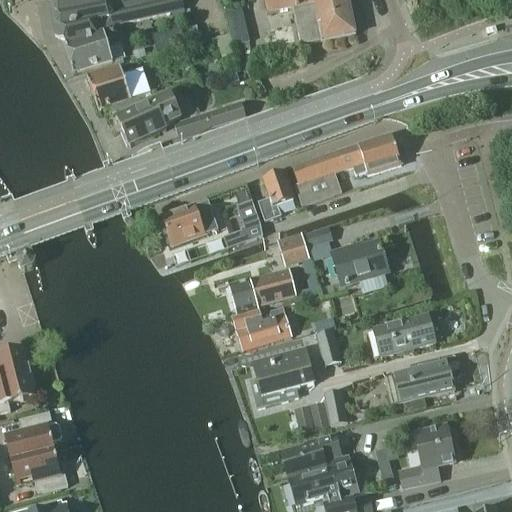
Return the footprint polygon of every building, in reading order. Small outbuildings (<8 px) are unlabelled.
[(180,0),(64,0),(63,1),(57,2),(54,6),(57,25),(54,30),(55,37),(65,43),(74,75),(113,63),(106,41),(112,44),(120,42),(122,37),(121,29),(123,24),(172,14),(173,20),(185,17),(180,0)] [(321,43),(356,36),(348,0),(263,0),(267,15),(293,9),(301,47),(321,43)] [(241,5),(225,10),(233,47),(250,43),(241,5)] [(197,28),(182,31),(186,46),(202,43),(197,28)] [(159,55),(185,48),(180,32),(154,39),(159,55)] [(110,109),(112,111),(151,99),(142,71),(124,77),(121,68),(88,78),(99,113),(110,109)] [(130,147),(130,149),(166,132),(165,128),(181,120),(169,95),(117,120),(123,133),(120,134),(127,148),(130,147)] [(242,105),(174,126),(179,143),(212,133),(212,132),(246,121),(242,105)] [(367,178),(401,167),(392,137),(358,148),(358,147),(292,170),(294,174),(290,175),(295,188),(303,211),(335,199),(328,178),(352,169),(356,178),(366,174),(367,178)] [(290,175),(286,177),(284,173),(262,181),(270,201),(258,205),(265,225),(281,219),(277,208),(295,202),(291,190),(295,188),(290,175)] [(75,179),(67,182),(87,236),(95,233),(75,179)] [(215,233),(209,214),(206,205),(195,209),(195,208),(162,220),(167,234),(164,236),(168,247),(171,246),(172,248),(215,233)] [(261,231),(252,206),(239,210),(247,231),(243,232),(244,234),(248,246),(263,241),(261,231)] [(310,249),(331,243),(328,231),(306,238),(310,249)] [(304,261),(299,242),(278,247),(283,267),(304,261)] [(342,288),(388,274),(378,242),(332,256),(342,288)] [(22,274),(33,270),(35,264),(33,257),(27,255),(21,257),(18,264),(22,274)] [(229,288),(236,314),(258,308),(295,299),(289,273),(250,283),(250,282),(229,288)] [(262,321),(258,308),(236,314),(237,318),(233,319),(243,353),(291,338),(285,318),(280,320),(279,316),(262,321)] [(381,359),(435,345),(428,318),(374,332),(381,359)] [(324,368),(341,364),(333,333),(316,337),(324,368)] [(0,416),(10,414),(8,405),(19,402),(20,404),(23,403),(23,401),(36,398),(25,357),(24,351),(0,357),(0,416)] [(262,400),(314,386),(305,352),(253,366),(262,400)] [(451,381),(459,379),(461,375),(457,360),(452,357),(439,361),(441,367),(385,380),(391,407),(403,404),(405,415),(427,410),(424,399),(454,392),(451,381)] [(330,428),(346,425),(340,393),(324,396),(326,404),(330,428)] [(330,428),(326,404),(310,408),(316,431),(330,428)] [(310,408),(294,412),(300,435),(316,431),(310,408)] [(6,440),(12,464),(53,453),(51,446),(56,444),(60,443),(62,440),(59,429),(55,427),(52,428),(49,415),(23,421),(27,434),(6,440)] [(437,468),(455,464),(447,430),(415,437),(422,469),(399,475),(403,492),(440,483),(437,468)] [(336,441),(282,457),(289,483),(333,471),(342,502),(353,499),(366,495),(370,494),(365,476),(354,479),(350,465),(348,458),(341,460),(336,441)] [(55,460),(53,453),(12,464),(18,487),(39,482),(42,495),(68,489),(64,474),(59,476),(56,464),(58,463),(57,460),(55,460)] [(386,491),(395,488),(388,464),(379,467),(386,491)] [(333,471),(289,483),(297,509),(328,500),(329,506),(323,507),(323,511),(373,511),(370,502),(355,506),(353,499),(342,502),(333,471)]
